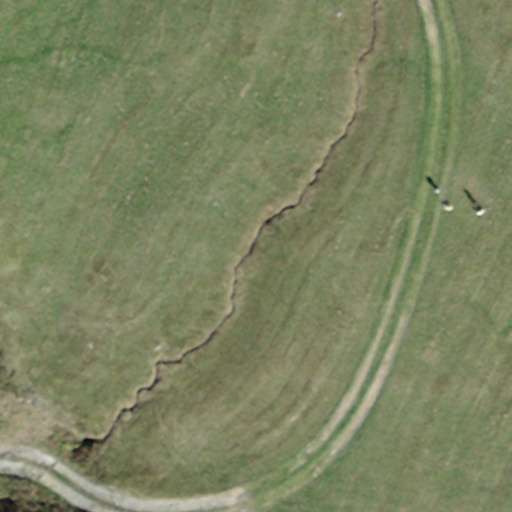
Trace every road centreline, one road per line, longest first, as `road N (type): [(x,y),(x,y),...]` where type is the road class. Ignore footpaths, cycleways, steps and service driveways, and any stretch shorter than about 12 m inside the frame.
road 1 (track): [(246,511),(328,455),(408,279),(444,73),(431,0)]
road 2 (track): [(0,460),(14,458),(113,510),(159,511)]
